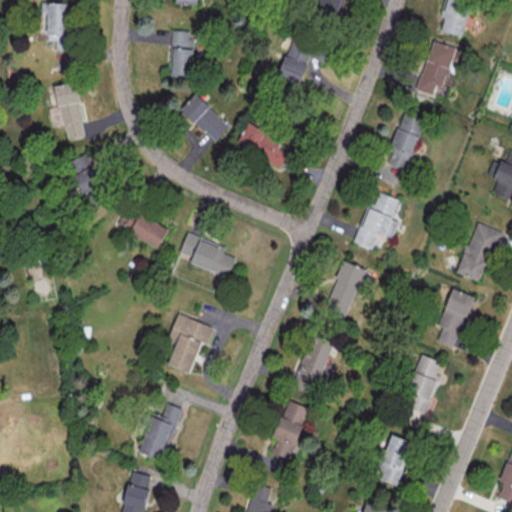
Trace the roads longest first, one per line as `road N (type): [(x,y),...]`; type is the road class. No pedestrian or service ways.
road 1 (residential): [(198,511),(394,0)]
road 2 (residential): [(305,232),(175,172),(142,136),(122,84),(122,0)]
road 3 (residential): [(441,511),(511,333)]
